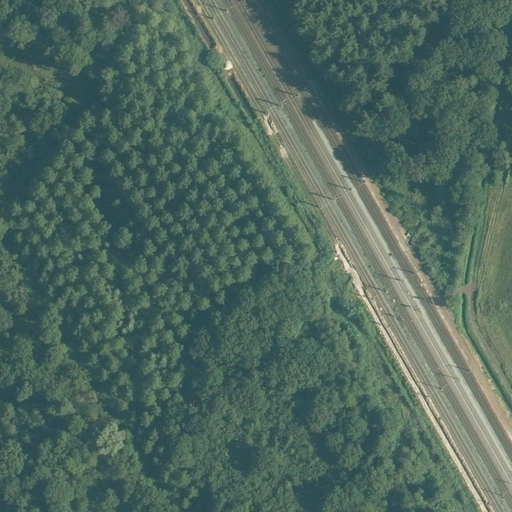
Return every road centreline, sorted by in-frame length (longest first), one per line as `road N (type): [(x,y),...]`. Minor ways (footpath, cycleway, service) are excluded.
road 1 (track): [(463,511),(366,339),(334,314),(332,290),(308,270),(311,244),(173,0)]
road 2 (track): [(0,215),(115,34),(91,0)]
